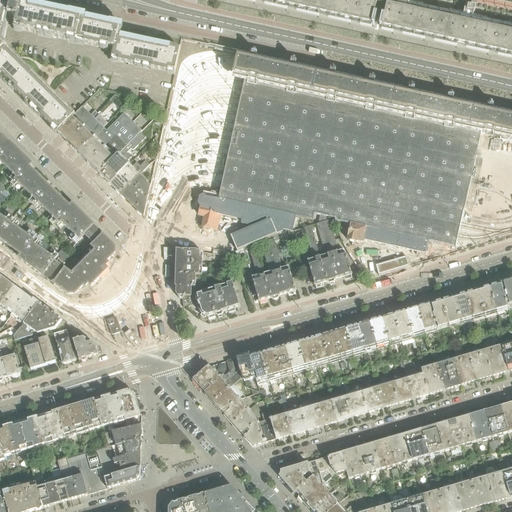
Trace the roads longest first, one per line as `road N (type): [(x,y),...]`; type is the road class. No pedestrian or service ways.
road 1 (secondary): [(511,86),(173,12)]
road 2 (residential): [(511,389),(242,466)]
road 3 (tertiary): [(287,324),(511,259)]
road 4 (residential): [(142,246),(0,102)]
road 5 (residential): [(134,278),(118,300),(78,310),(0,258)]
road 6 (tertiary): [(162,365),(287,324)]
road 7 (residential): [(242,466),(167,383),(162,365)]
road 8 (tertiary): [(287,324),(167,352)]
